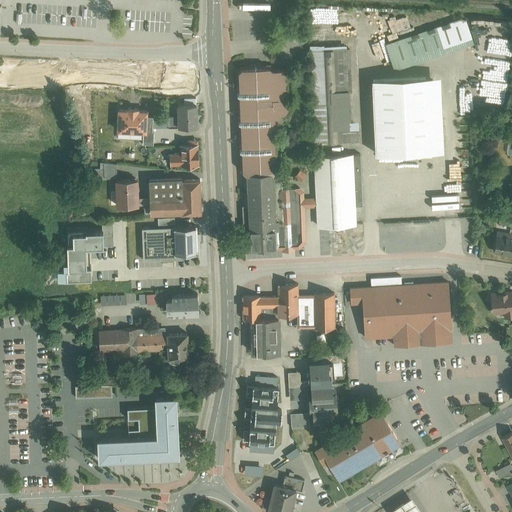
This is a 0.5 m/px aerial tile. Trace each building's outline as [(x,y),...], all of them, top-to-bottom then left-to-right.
[(461,16),(387,41),(393,66),(474,40),(466,16),(461,16)] [(311,44),(314,142),(359,141),(358,118),(351,118),(349,42),(311,44)] [(269,63),(236,65),(245,251),(292,249),(300,247),(306,239),(305,207),(316,206),(315,196),(305,196),(305,189),(299,185),(282,185),(282,174),(273,175),(273,171),(277,170),(275,111),(288,110),(286,66),(271,66),(269,63)] [(505,69),(470,69),(471,96),(505,95),(505,69)] [(441,72),(372,74),(375,152),(444,149),(441,72)] [(198,109),(177,110),(177,119),(178,131),(198,131),(198,109)] [(303,112),(290,112),(291,126),(303,125),(303,112)] [(153,135),(153,120),(148,120),(148,114),(118,114),(118,137),(143,137),(143,147),(152,147),(153,135)] [(177,119),(155,119),(155,143),(175,143),(175,131),(178,131),(177,119)] [(182,153),(169,153),(169,165),(199,165),(199,147),(182,147),(182,153)] [(352,150),(313,152),(317,225),(356,223),(352,150)] [(445,207),(375,210),(375,221),(445,218),(445,207)] [(511,213),(498,212),(496,229),(510,231),(511,224),(511,213)] [(90,277),(89,265),(89,246),(102,245),(102,241),(113,240),(112,218),(102,219),(103,229),(85,229),(85,231),(72,231),(73,243),(67,243),(67,261),(62,261),(62,267),(57,268),(58,278),(90,277)] [(198,237),(197,224),(174,225),(174,252),(183,252),(198,251),(198,237)] [(174,225),(141,226),(141,259),(183,257),(183,252),(174,252),(174,225)] [(511,230),(510,231),(496,229),(493,251),(511,252),(511,230)] [(452,342),(449,279),(402,282),(402,274),(371,276),(371,283),(350,285),(351,302),(362,302),(364,337),(393,336),(393,345),(452,342)] [(250,349),(279,348),(279,311),(298,311),(299,326),(333,326),(333,292),(297,293),(297,282),(288,282),(276,282),(277,293),(241,293),(242,318),(249,318),(250,326),(250,349)] [(173,295),(165,295),(165,308),(172,308),(172,311),(197,310),(197,291),(173,291),(173,295)] [(511,291),(492,292),(492,312),(507,312),(507,316),(511,316),(511,291)] [(155,292),(146,292),(147,302),(156,302),(155,292)] [(102,329),(98,329),(99,351),(167,347),(168,356),(189,355),(188,330),(165,331),(165,326),(156,326),(144,327),(102,329)] [(338,360),(338,353),(323,353),(323,358),(310,359),(311,379),(311,381),(333,380),(332,360),(338,360)] [(311,384),(311,381),(311,379),(300,380),(300,370),(288,371),(288,385),(289,385),(307,384),(310,384),(311,384)] [(333,395),(333,380),(311,381),(311,384),(310,384),(310,394),(308,394),(309,405),(313,405),(313,420),(334,420),(334,406),(338,406),(337,395),(333,395)] [(111,397),(111,384),(75,385),(75,397),(111,397)] [(289,385),(290,398),(307,397),(307,384),(289,385)] [(278,387),(253,385),(249,440),(274,442),(276,420),(281,421),(282,409),(277,409),(278,387)] [(96,433),(96,454),(147,452),(179,451),(177,415),(176,390),(154,391),(155,404),(127,405),(128,432),(96,433)] [(381,409),(314,448),(323,464),(328,461),(339,479),(401,444),(385,416),(381,409)] [(308,411),(291,412),(291,425),(309,424),(308,411)] [(511,428),(497,436),(509,462),(511,460),(511,428)] [(511,465),(498,472),(500,477),(511,471),(511,465)] [(274,480),(267,510),(276,511),(291,511),(297,488),(302,489),(305,479),(285,474),(284,482),(274,480)] [(389,508),(392,511),(422,511),(411,494),(389,508)]
